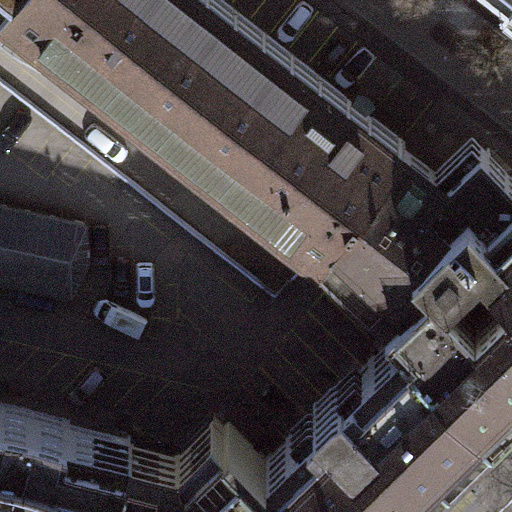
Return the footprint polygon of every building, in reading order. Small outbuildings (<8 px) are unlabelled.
[(6,0),(2,5),(318,251),(404,141),(405,140),(343,92),(225,0),(6,0)] [(331,263),(400,328),(401,327),(493,421),(511,402),(511,168),(482,137),(446,172),(426,157),(404,141),(318,251),(331,263)] [(84,220),(0,202),(0,279),(68,294),(75,290),(89,260),(88,225),(84,220)] [(267,456),(260,463),(308,511),(399,511),(412,500),(493,421),(401,327),(400,328),(345,382),(341,378),(313,404),(317,408),(267,456)] [(112,511),(131,435),(0,402),(0,511),(112,511)] [(308,511),(260,463),(267,456),(253,442),(274,421),(258,405),(237,426),(230,418),(225,422),(214,411),(178,446),(131,435),(112,511),(308,511)]
